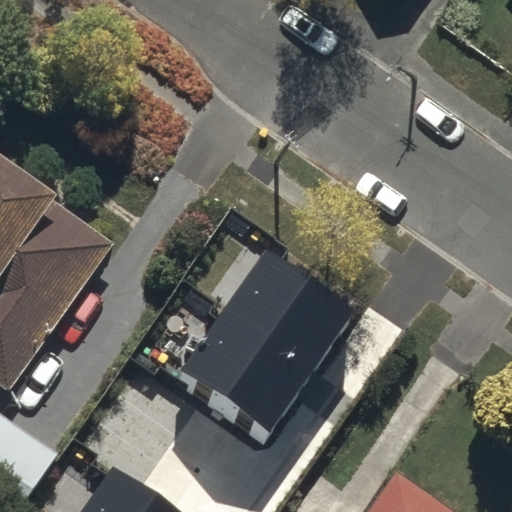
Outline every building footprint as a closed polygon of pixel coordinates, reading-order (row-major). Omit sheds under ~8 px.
[(0,381),(5,385),(110,234),(36,183),(41,176),(0,147),(0,381)] [(176,380),(266,444),(359,313),(269,249),(176,380)] [(50,453),(0,418),(0,503),(9,510),(50,453)] [(349,511),(458,511),(385,461),(349,511)] [(84,511),(177,511),(114,469),(84,511)]
